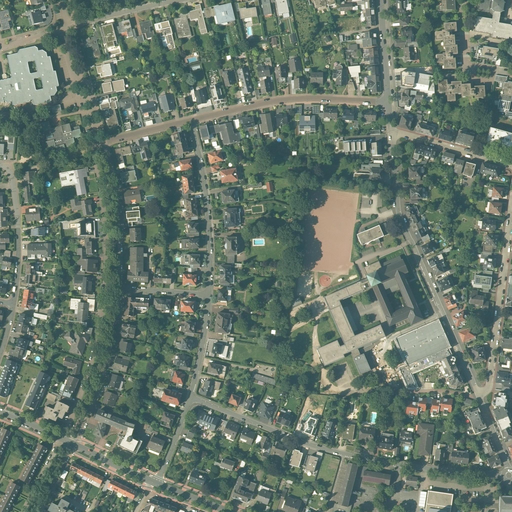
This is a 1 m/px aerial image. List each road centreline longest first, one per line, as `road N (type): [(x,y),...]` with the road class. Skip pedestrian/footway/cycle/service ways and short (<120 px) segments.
road 1 (residential): [(508,475),(343,453),(191,397)]
road 2 (residential): [(99,144),(93,146),(105,216),(104,305),(89,374),(62,439)]
road 3 (tertiary): [(479,396),(399,211),(391,132)]
road 4 (residential): [(388,102),(283,100),(190,120)]
road 5 (residential): [(511,211),(491,375),(479,396)]
road 6 (residential): [(190,120),(205,191),(208,294)]
road 7 (residential): [(74,444),(105,357),(117,288)]
road 8 (residential): [(117,288),(104,142)]
road 9 (residential): [(13,304),(16,202),(10,171),(0,164)]
road 10 (residential): [(99,144),(90,89),(72,73),(62,29)]
road 11 (residential): [(391,132),(511,165)]
road 12 (residential): [(182,0),(62,29)]
